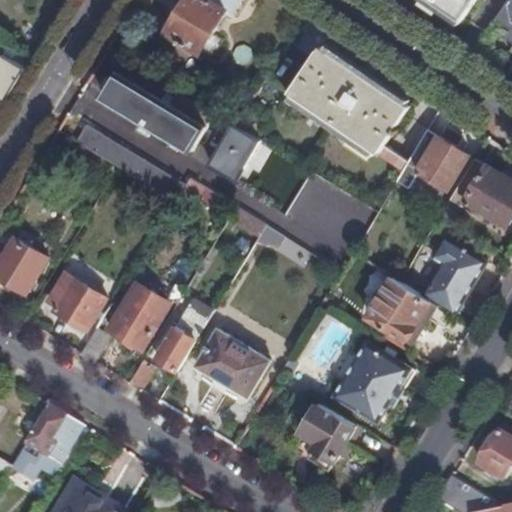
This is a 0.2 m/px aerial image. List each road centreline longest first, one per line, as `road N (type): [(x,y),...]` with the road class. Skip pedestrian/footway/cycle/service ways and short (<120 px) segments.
road 1 (residential): [(0,340),(284,511)]
road 2 (tertiary): [(511,329),(400,511)]
road 3 (residential): [(333,0),(511,116)]
road 4 (residential): [(0,177),(108,0)]
